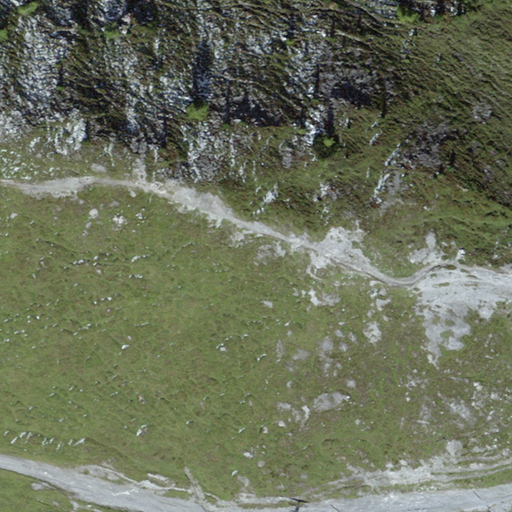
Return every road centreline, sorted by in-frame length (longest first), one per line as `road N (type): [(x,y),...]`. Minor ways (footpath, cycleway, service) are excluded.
road 1 (track): [(0,463),(200,511)]
road 2 (track): [(350,511),(511,492)]
